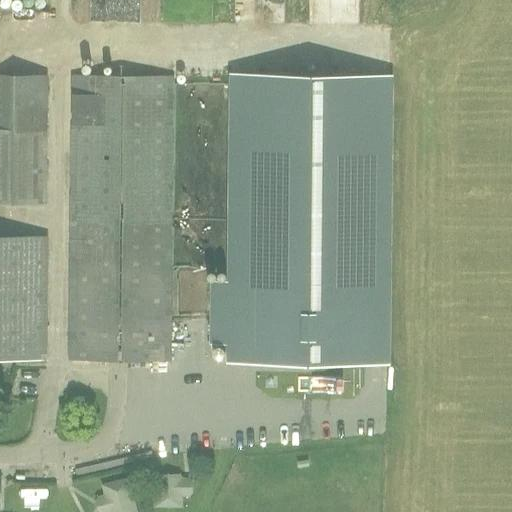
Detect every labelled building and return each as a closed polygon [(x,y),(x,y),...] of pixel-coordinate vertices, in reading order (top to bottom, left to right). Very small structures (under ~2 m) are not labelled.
[(0,202),(46,203),(47,131),(48,74),(0,73),(0,202)] [(393,75),(229,73),(227,281),(210,281),(210,343),(226,343),(226,361),(389,362),(393,75)] [(69,360),(170,361),(173,76),(72,74),(69,360)] [(47,235),(0,234),(0,358),(46,359),(46,358),(47,235)] [(138,498),(139,478),(121,478),(120,498),(138,498)] [(159,507),(171,505),(167,483),(155,485),(159,507)] [(46,511),(47,500),(23,499),(22,511),(46,511)]
